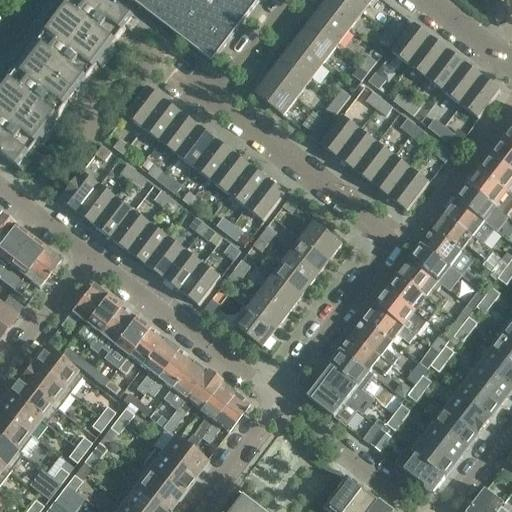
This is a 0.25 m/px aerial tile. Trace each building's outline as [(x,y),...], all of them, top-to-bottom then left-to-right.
[(109,0),(71,0),(56,19),(106,57),(135,20),(109,0)] [(261,0),(130,0),(213,63),(261,0)] [(348,0),(329,0),(322,10),(350,32),(364,13),(348,0)] [(348,0),(364,13),(374,0),(348,0)] [(511,0),(503,0),(511,19),(511,0)] [(322,10),(309,27),(337,48),(350,32),(322,10)] [(56,19),(28,57),(77,95),(106,57),(56,19)] [(387,33),(396,39),(403,29),(395,23),(387,33)] [(414,26),(393,54),(410,67),(431,39),(414,26)] [(309,27),(296,44),(324,66),(337,48),(309,27)] [(380,43),(388,49),(396,39),(387,33),(380,43)] [(431,39),(410,67),(428,81),(449,53),(431,39)] [(296,44),(284,60),(312,82),(324,66),(296,44)] [(449,53),(428,81),(444,94),(466,66),(449,53)] [(360,66),(369,73),(376,63),(368,56),(360,66)] [(77,95),(28,57),(0,93),(0,95),(49,132),(77,95)] [(284,60),(269,79),(297,100),(312,82),(284,60)] [(353,76),(361,82),(369,73),(360,66),(353,76)] [(466,66),(444,94),(461,106),(482,78),(466,66)] [(387,82),(376,74),(369,83),(380,91),(387,82)] [(482,78),(461,106),(479,120),(500,92),(482,78)] [(269,79),(256,95),(284,118),(297,100),(269,79)] [(149,89),(127,117),(144,130),(166,102),(149,89)] [(335,99),(343,106),(351,96),(342,89),(335,99)] [(377,110),(383,101),(374,94),(367,102),(377,110)] [(405,110),(411,102),(402,94),(395,103),(405,110)] [(49,132),(0,95),(0,154),(20,170),(49,132)] [(327,109),(336,116),(343,106),(335,99),(327,109)] [(387,117),(393,109),(383,101),(377,110),(387,117)] [(166,102),(144,130),(161,144),(183,115),(166,102)] [(415,118),(421,109),(411,102),(405,110),(415,118)] [(183,115),(161,144),(179,157),(201,129),(183,115)] [(343,118),(322,147),(340,160),(361,131),(343,118)] [(411,137),(417,129),(407,121),(401,130),(411,137)] [(439,136),(445,128),(435,121),(429,129),(439,136)] [(315,126),(308,136),(316,143),(324,133),(315,126)] [(449,144),(455,136),(445,128),(439,136),(449,144)] [(218,142),(201,129),(179,157),(196,170),(218,142)] [(421,145),(427,136),(417,129),(411,137),(421,145)] [(511,129),(503,141),(511,147),(511,129)] [(361,131),(340,160),(357,173),(378,145),(361,131)] [(121,140),(114,148),(124,156),(131,148),(121,140)] [(511,147),(503,141),(492,156),(511,172),(511,147)] [(218,142),(196,170),(213,184),(235,155),(218,142)] [(378,145),(357,173),(374,187),(395,158),(378,145)] [(436,156),(442,161),(446,164),(452,155),(443,147),(436,156)] [(102,148),(96,156),(106,164),(113,155),(106,150),(102,148)] [(131,148),(124,156),(134,164),(141,155),(131,148)] [(235,155),(213,184),(230,197),(252,168),(235,155)] [(511,172),(492,156),(480,171),(511,196),(511,172)] [(395,158),(374,187),(392,200),(413,172),(395,158)] [(128,166),(122,175),(132,182),(138,174),(128,166)] [(149,175),(159,182),(165,174),(156,167),(149,175)] [(252,168),(230,197),(247,210),(269,181),(252,168)] [(511,196),(480,171),(469,186),(497,209),(508,217),(511,211),(511,196)] [(413,172),(392,200),(408,213),(430,185),(426,181),(413,172)] [(83,173),(61,202),(79,215),(101,187),(83,173)] [(138,174),(132,182),(142,190),(148,182),(138,174)] [(165,174),(159,182),(169,190),(175,182),(165,174)] [(269,181),(247,210),(265,223),(286,195),(269,181)] [(469,186),(457,201),(486,224),(494,230),(498,233),(509,218),(508,217),(497,209),(469,186)] [(101,187),(79,215),(96,228),(118,200),(101,187)] [(163,193),(156,201),(166,209),(173,200),(163,193)] [(184,201),(193,209),(200,200),(190,193),(184,201)] [(291,198),(283,208),(292,215),(300,205),(291,198)] [(118,200),(96,228),(114,241),(135,213),(118,200)] [(173,200),(166,209),(176,216),(183,208),(173,200)] [(200,200),(193,209),(203,216),(210,208),(200,200)] [(457,201),(446,216),(483,245),(494,230),(486,224),(457,201)] [(135,213),(114,241),(131,255),(153,226),(135,213)] [(0,216),(0,215),(0,245),(14,226),(0,216)] [(446,216),(434,231),(463,254),(468,247),(487,262),(493,253),(483,245),(446,216)] [(197,219),(191,227),(201,235),(207,227),(197,219)] [(218,228),(228,235),(234,227),(224,219),(218,228)] [(312,227),(301,241),(329,263),(342,245),(315,224),(312,227)] [(14,226),(0,245),(0,260),(8,266),(29,238),(14,226)] [(153,226),(131,255),(148,268),(170,240),(153,226)] [(207,227),(201,235),(211,243),(217,234),(207,227)] [(234,227),(228,235),(238,243),(244,234),(234,227)] [(261,237),(270,243),(277,234),(269,227),(261,237)] [(434,231),(422,246),(462,278),(474,263),(463,254),(434,231)] [(262,253),(270,243),(261,237),(254,247),(262,253)] [(29,238),(8,266),(16,272),(9,282),(12,285),(10,289),(14,291),(44,250),(29,238)] [(170,240),(148,268),(165,281),(187,253),(170,240)] [(301,241),(288,258),(316,280),(329,263),(301,241)] [(225,255),(235,262),(242,254),(232,246),(225,255)] [(422,246),(411,262),(439,284),(445,277),(459,288),(465,280),(462,278),(422,246)] [(44,250),(14,291),(21,296),(31,283),(35,287),(39,290),(60,262),(44,250)] [(187,253),(165,281),(182,294),(204,266),(187,253)] [(509,265),(511,261),(511,256),(508,254),(503,261),(509,265)] [(497,269),(503,261),(495,255),(489,263),(497,269)] [(288,258),(275,275),(303,297),(316,280),(288,258)] [(235,271),(243,278),(251,268),(242,262),(235,271)] [(411,262),(399,277),(440,309),(446,301),(437,294),(442,286),(439,284),(411,262)] [(204,266),(182,294),(200,307),(221,279),(204,266)] [(236,288),(243,278),(235,271),(227,281),(236,288)] [(511,280),(511,275),(507,271),(499,281),(507,287),(511,280)] [(275,275),(261,292),(289,314),(303,297),(275,275)] [(399,277),(387,293),(416,314),(429,324),(440,309),(399,277)] [(70,314),(60,327),(68,333),(78,320),(85,325),(107,297),(92,286),(70,314)] [(473,310),(485,296),(477,290),(466,305),(473,310)] [(500,296),(492,290),(485,300),(493,306),(500,296)] [(261,292),(248,309),(277,331),(289,314),(261,292)] [(387,293),(376,307),(415,338),(418,334),(415,331),(418,327),(410,321),(416,314),(387,293)] [(92,331),(85,340),(88,343),(86,346),(90,349),(121,308),(107,297),(85,325),(92,331)] [(9,298),(2,307),(17,318),(23,309),(9,298)] [(493,306),(485,300),(477,309),(485,315),(493,306)] [(212,301),(205,312),(213,318),(221,308),(212,301)] [(0,305),(0,329),(5,333),(17,318),(2,307),(0,305)] [(454,320),(462,326),(473,311),(466,305),(454,320)] [(376,307),(364,322),(393,344),(398,336),(410,345),(415,338),(376,307)] [(121,308),(90,349),(93,352),(96,348),(99,351),(107,341),(114,347),(136,319),(121,308)] [(239,337),(242,332),(263,349),(277,331),(248,309),(235,327),(230,323),(226,327),(239,337)] [(136,319),(114,347),(121,352),(114,362),(117,365),(115,368),(119,371),(150,330),(136,319)] [(443,335),(451,340),(462,326),(454,320),(443,335)] [(478,327),(470,321),(463,330),(471,336),(478,327)] [(364,322),(352,337),(382,359),(392,367),(399,359),(388,351),(393,344),(364,322)] [(150,330),(119,371),(125,376),(135,363),(143,369),(164,340),(150,330)] [(471,336),(463,330),(456,340),(464,346),(471,336)] [(57,332),(48,342),(56,348),(64,338),(57,332)] [(352,337),(341,352),(370,374),(376,366),(386,375),(392,367),(382,359),(352,337)] [(511,367),(511,343),(504,337),(492,352),(511,367)] [(164,340),(143,369),(149,374),(136,391),(144,396),(147,393),(178,351),(164,340)] [(431,350),(439,356),(445,347),(437,341),(431,350)] [(82,377),(44,348),(30,366),(69,395),(82,377)] [(420,363),(428,370),(439,356),(431,350),(430,349),(420,363)] [(178,351),(147,393),(154,398),(164,385),(171,390),(193,362),(178,351)] [(457,357),(449,351),(441,360),(449,367),(457,357)] [(341,352),(330,367),(374,401),(380,393),(371,387),(375,381),(369,376),(370,374),(341,352)] [(511,390),(511,367),(492,352),(481,367),(511,390)] [(81,359),(76,366),(84,372),(89,365),(81,359)] [(449,367),(441,360),(434,370),(442,376),(449,367)] [(149,419),(156,425),(163,430),(185,401),(207,373),(193,362),(171,390),(178,396),(162,417),(155,412),(149,419)] [(69,395),(30,366),(19,381),(57,410),(69,395)] [(416,385),(427,371),(420,366),(410,379),(416,385)] [(330,367),(318,382),(347,404),(357,413),(363,405),(368,408),(374,401),(330,367)] [(501,406),(511,392),(511,390),(481,367),(469,382),(501,406)] [(93,375),(91,377),(105,388),(107,386),(110,382),(96,371),(93,375)] [(185,401),(164,430),(171,435),(192,406),(200,412),(220,383),(207,373),(185,401)] [(398,395),(405,400),(416,386),(409,380),(398,395)] [(434,387),(426,380),(419,390),(426,396),(434,387)] [(57,410),(19,381),(7,396),(39,421),(45,425),(57,410)] [(107,386),(105,388),(115,396),(120,390),(110,382),(107,386)] [(347,404),(318,382),(307,397),(346,427),(357,413),(347,404)] [(490,421),(501,406),(469,382),(458,396),(490,421)] [(235,395),(220,383),(200,412),(207,417),(185,445),(193,451),(196,447),(201,440),(235,395)] [(426,396),(419,390),(411,399),(419,406),(426,396)] [(135,408),(141,401),(131,393),(125,401),(135,408)] [(235,395),(201,440),(209,445),(221,429),(228,434),(250,406),(235,395)] [(39,421),(7,396),(0,405),(0,413),(28,435),(39,421)] [(478,436),(490,421),(458,396),(447,412),(478,436)] [(141,401),(135,408),(149,419),(155,411),(141,401)] [(106,409),(99,418),(107,425),(114,415),(106,409)] [(412,415),(404,409),(396,419),(404,425),(412,415)] [(125,410),(118,419),(126,425),(133,416),(125,410)] [(467,450),(478,436),(447,412),(436,426),(467,450)] [(28,435),(0,413),(0,439),(16,451),(28,435)] [(99,418),(91,428),(99,434),(107,425),(99,418)] [(118,419),(110,429),(118,435),(126,425),(118,419)] [(404,425),(396,419),(389,428),(397,434),(404,425)] [(385,426),(379,421),(375,425),(382,430),(385,426)] [(366,437),(364,440),(371,446),(375,439),(382,430),(375,425),(366,437)] [(456,465),(467,450),(436,426),(424,440),(456,465)] [(157,448),(195,477),(206,463),(192,452),(168,434),(157,448)] [(22,456),(16,451),(0,439),(0,464),(10,472),(22,456)] [(84,439),(76,449),(84,455),(92,445),(84,439)] [(413,455),(416,458),(445,479),(456,465),(424,440),(413,455)] [(379,442),(374,448),(382,455),(388,448),(383,445),(379,442)] [(97,444),(90,454),(98,460),(105,450),(97,444)] [(142,465),(149,470),(182,495),(195,477),(157,448),(156,447),(142,465)] [(210,458),(196,447),(193,451),(192,452),(206,463),(210,458)] [(76,449),(69,459),(77,465),(84,455),(76,449)] [(90,454),(82,464),(91,470),(98,460),(90,454)] [(416,458),(405,473),(427,489),(426,490),(426,492),(426,494),(428,495),(429,496),(431,496),(432,496),(433,495),(434,494),(445,479),(416,458)] [(68,476),(73,469),(65,463),(60,470),(68,476)] [(511,465),(509,463),(501,473),(511,481),(511,465)] [(0,485),(10,472),(0,464),(0,485)] [(60,470),(53,480),(61,486),(68,476),(60,470)] [(136,487),(169,511),(182,495),(149,470),(136,487)] [(73,477),(65,487),(73,493),(81,483),(73,477)] [(344,479),(322,509),(325,511),(343,511),(360,491),(344,479)] [(53,480),(45,490),(54,496),(61,486),(53,480)] [(65,487),(58,496),(66,502),(73,493),(65,487)] [(124,504),(134,511),(168,511),(169,511),(136,487),(124,504)] [(360,491),(343,511),(368,511),(375,503),(374,502),(360,491)] [(499,511),(505,505),(487,491),(471,511),(499,511)] [(256,511),(236,495),(223,511),(256,511)] [(36,502),(28,511),(41,511),(44,509),(36,502)] [(116,511),(134,511),(124,504),(123,503),(116,511)] [(387,511),(375,503),(368,511),(387,511)]
